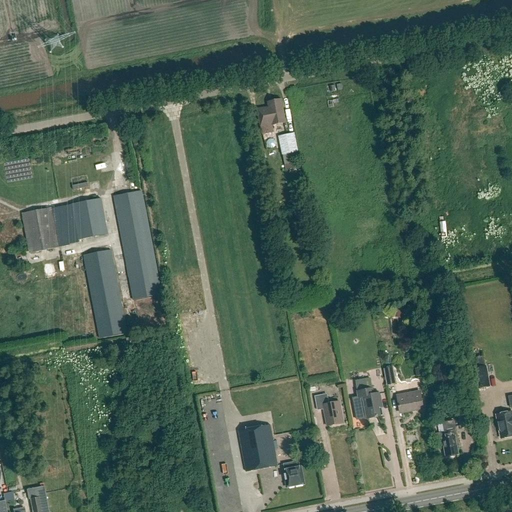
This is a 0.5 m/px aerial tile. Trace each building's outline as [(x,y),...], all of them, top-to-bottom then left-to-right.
[(262,134),(274,132),(272,126),(286,123),(282,100),(268,103),(269,108),(258,110),(262,134)] [(283,155),(298,152),(294,134),(279,137),(283,155)] [(133,301),(161,295),(142,192),(114,197),(133,301)] [(108,235),(101,200),(72,205),(79,241),(108,235)] [(59,248),(52,209),(23,215),(30,254),(59,248)] [(99,339),(127,334),(111,251),(83,257),(99,339)] [(472,390),(490,387),(486,366),(468,370),(472,390)] [(386,386),(396,384),(394,368),(384,369),(386,386)] [(355,382),(357,393),(373,390),(371,379),(355,382)] [(454,404),(466,401),(463,389),(452,392),(454,404)] [(374,396),(373,390),(357,393),(358,398),(353,399),(356,421),(366,419),(367,420),(382,418),(380,404),(381,403),(380,395),(374,396)] [(400,413),(423,408),(420,394),(398,398),(400,413)] [(329,404),(327,395),(315,397),(318,411),(324,410),(327,427),(343,424),(339,402),(329,404)] [(460,429),(469,427),(465,408),(456,409),(460,429)] [(511,412),(504,414),(497,416),(498,420),(501,439),(511,437),(511,412)] [(459,455),(456,444),(458,444),(453,422),(438,425),(442,447),(443,447),(445,448),(445,452),(444,453),(446,459),(454,457),(454,456),(459,455)] [(246,473),(278,467),(270,425),(238,431),(246,473)] [(294,431),(296,446),(309,444),(307,429),(294,431)] [(297,468),(296,462),(284,465),(285,471),(284,471),(288,488),(304,485),(301,468),(297,468)] [(30,500),(32,511),(41,511),(41,508),(48,507),(44,487),(27,490),(28,500),(30,500)] [(2,501),(11,500),(9,491),(0,493),(2,501)]
